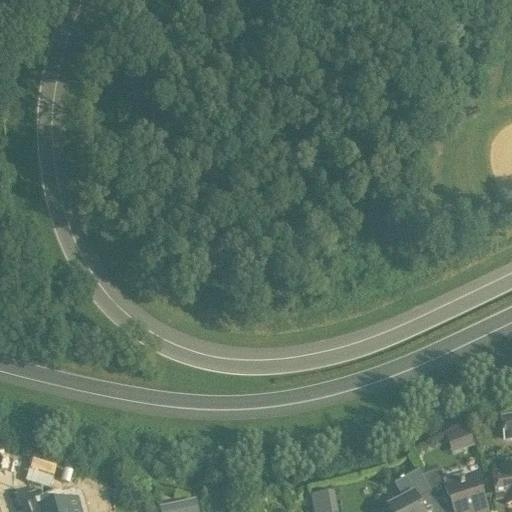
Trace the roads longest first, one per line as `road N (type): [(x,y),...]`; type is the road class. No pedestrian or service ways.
road 1 (primary): [(511,280),(378,344),(292,366),(224,367),(159,344),(119,319),(79,272),(52,203),(46,83),(74,0)]
road 2 (primary): [(0,364),(86,387),(263,403),(356,383),(511,311)]
